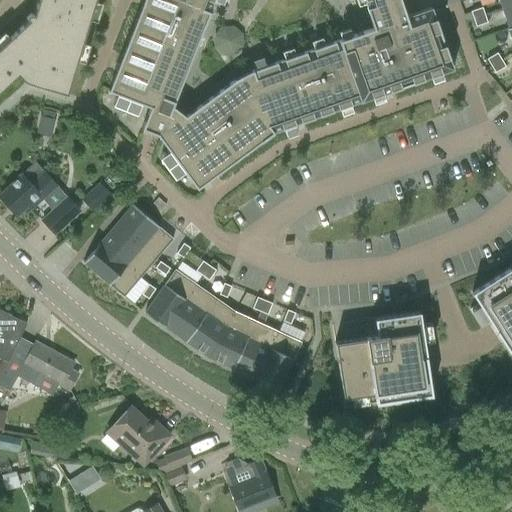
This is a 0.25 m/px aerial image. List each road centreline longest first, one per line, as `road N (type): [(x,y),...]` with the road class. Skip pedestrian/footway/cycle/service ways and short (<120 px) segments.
road 1 (residential): [(355,469),(284,447),(119,349),(0,241)]
road 2 (residential): [(195,216),(290,144),(469,83),(485,134)]
road 3 (residential): [(195,216),(252,256),(322,276),(387,271),(480,235),(511,208)]
road 4 (residential): [(124,0),(84,105),(195,216)]
road 5 (residential): [(511,444),(443,468),(355,469)]
